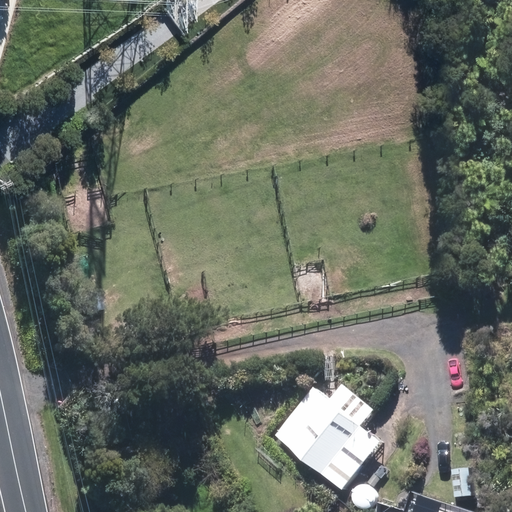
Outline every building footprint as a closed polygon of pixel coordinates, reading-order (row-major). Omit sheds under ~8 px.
[(18,152),(21,167),(36,164),(33,149),(18,152)] [(103,309),(98,289),(78,293),(83,314),(103,309)] [(155,317),(123,323),(127,344),(159,338),(155,317)] [(314,459),(348,487),(388,440),(352,410),(318,385),(281,434),(314,459)] [(285,411),(269,390),(241,410),(257,432),(285,411)] [(446,492),(448,493),(453,493),(456,493),(458,492),(461,490),(463,489),(464,487),(466,484),(467,482),(467,479),(467,476),(467,474),(466,471),(464,469),(463,467),(461,465),(459,464),(456,463),(453,462),(451,462),(448,462),(446,463),(443,464),(441,466),(439,468),(438,470),(437,473),(436,475),(436,478),(436,480),(437,483),(438,486),(439,488),(441,490),(443,491),(446,492)] [(441,511),(445,502),(420,493),(414,511),(441,511)]
